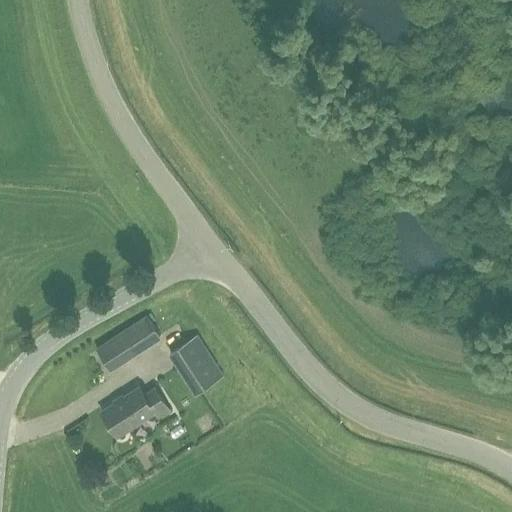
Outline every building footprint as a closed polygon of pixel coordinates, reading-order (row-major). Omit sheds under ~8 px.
[(111,370),(142,350),(161,338),(146,315),(127,327),(96,347),(111,370)] [(169,352),(196,393),(225,375),(198,334),(169,352)] [(57,387),(88,371),(78,353),(48,369),(57,387)] [(159,419),(172,411),(156,386),(145,394),(140,387),(102,412),(119,437),(155,414),(159,419)] [(221,439),(230,458),(250,448),(241,429),(221,439)]
